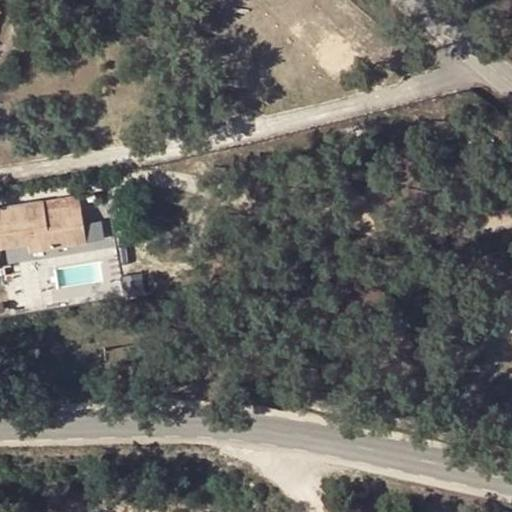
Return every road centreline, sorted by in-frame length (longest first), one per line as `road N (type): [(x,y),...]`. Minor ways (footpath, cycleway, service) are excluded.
road 1 (secondary): [(511,479),(140,423),(0,426)]
road 2 (track): [(345,511),(219,432)]
road 3 (tertiary): [(511,87),(406,0)]
